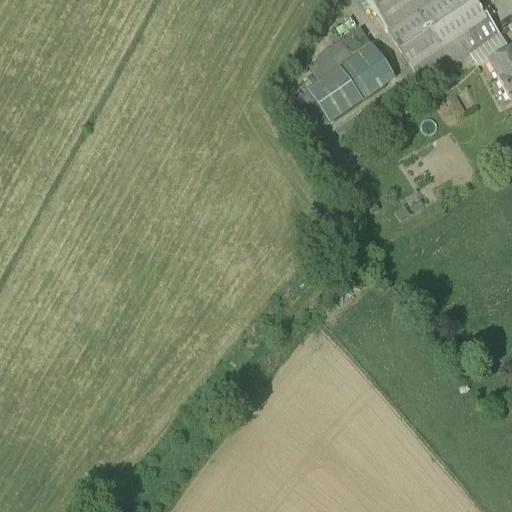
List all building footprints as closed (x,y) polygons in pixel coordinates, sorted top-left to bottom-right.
[(483,19),(472,0),(362,0),(409,67),(398,75),(409,91),(420,83),(423,89),(499,37),(486,17),(483,19)] [(371,48),(359,31),(339,44),(339,43),(316,59),(310,74),(317,85),(305,94),(305,95),(295,102),(291,110),(311,139),(394,82),(371,48)] [(511,105),(511,104),(511,51),(489,64),(511,105)] [(364,126),(407,99),(401,90),(358,117),(364,126)] [(361,136),(358,131),(364,127),(359,119),(334,134),(340,143),(347,138),(350,143),(349,144),(352,149),(346,153),(355,168),(378,154),(366,133),(361,136)] [(322,147),(319,142),(308,148),(334,190),(350,180),(333,154),(331,155),(324,145),(322,147)]
